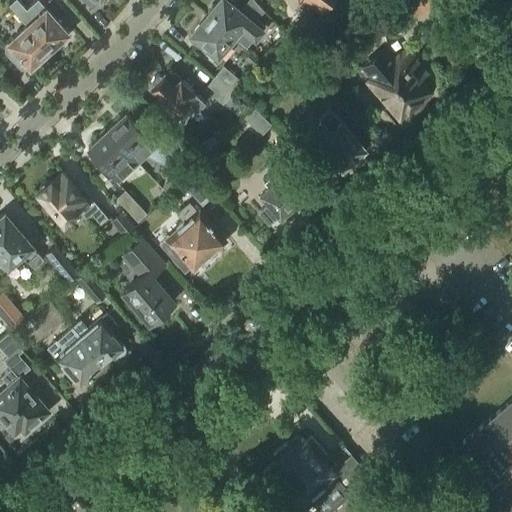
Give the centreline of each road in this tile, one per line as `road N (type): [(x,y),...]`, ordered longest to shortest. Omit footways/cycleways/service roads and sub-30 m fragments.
road 1 (residential): [(49,511),(511,114)]
road 2 (residential): [(0,156),(162,0)]
